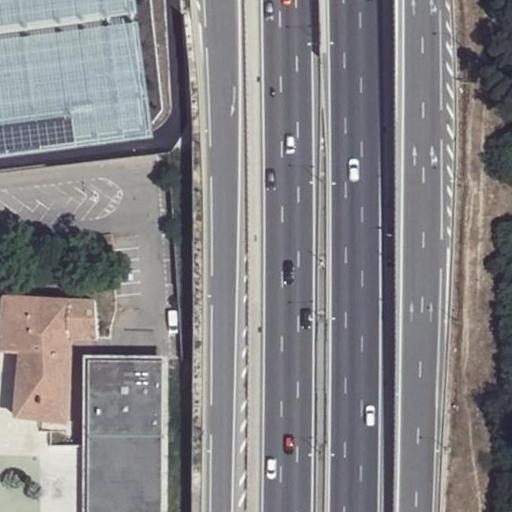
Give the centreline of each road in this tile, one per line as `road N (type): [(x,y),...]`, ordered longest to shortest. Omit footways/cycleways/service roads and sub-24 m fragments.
road 1 (motorway): [(416,511),(423,0)]
road 2 (motorway): [(349,511),(355,0)]
road 3 (motorway): [(285,0),(283,511)]
road 4 (motorway): [(221,0),(220,511)]
